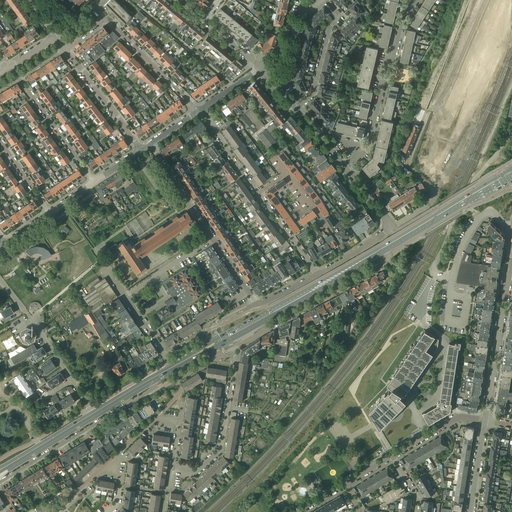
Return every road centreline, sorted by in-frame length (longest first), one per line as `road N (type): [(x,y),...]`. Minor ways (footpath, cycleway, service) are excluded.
road 1 (residential): [(0,482),(151,389),(157,377)]
road 2 (residential): [(231,349),(381,263),(382,250)]
road 3 (residential): [(344,167),(368,144),(387,61),(415,0)]
road 4 (primary): [(226,338),(382,250)]
road 5 (residential): [(485,421),(511,248)]
road 6 (residential): [(0,279),(93,414)]
road 7 (residential): [(171,469),(196,471),(219,450),(231,349)]
road 8 (residential): [(94,182),(11,66)]
road 9 (residential): [(104,18),(199,109)]
road 10 (residential): [(141,150),(65,51)]
road 11 (residential): [(295,108),(312,93),(338,19),(325,0)]
road 12 (primary): [(382,250),(485,187)]
